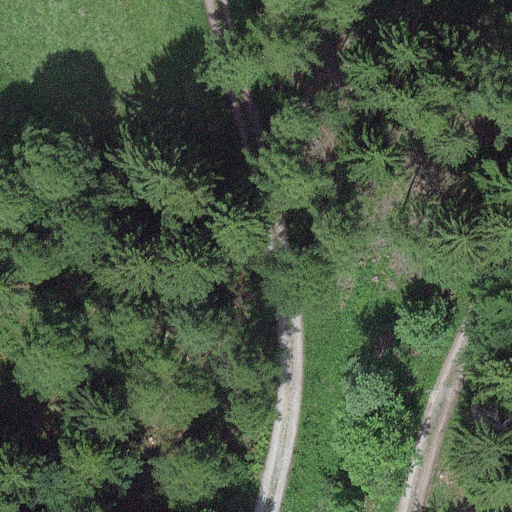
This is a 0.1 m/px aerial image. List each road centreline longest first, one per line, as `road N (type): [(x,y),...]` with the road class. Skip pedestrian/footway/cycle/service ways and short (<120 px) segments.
road 1 (track): [(207,0),(232,137),(276,287),(280,361),(262,511)]
road 2 (track): [(414,511),(469,336),(511,258)]
